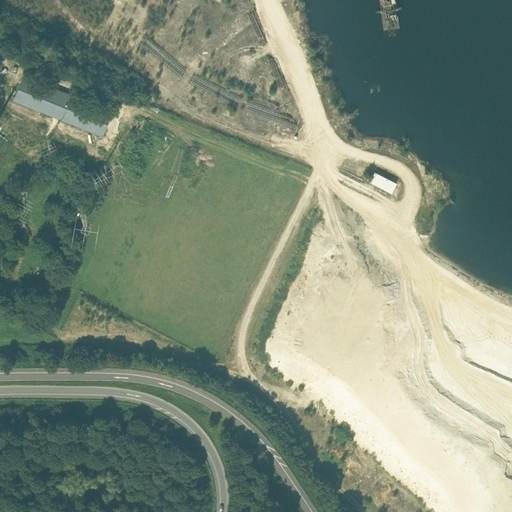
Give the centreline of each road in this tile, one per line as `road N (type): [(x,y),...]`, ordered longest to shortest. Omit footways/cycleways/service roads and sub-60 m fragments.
road 1 (track): [(270,0),(334,167),(406,212),(418,193),(414,170),(339,141)]
road 2 (motorway): [(307,511),(253,436),(193,394),(147,379),(0,376)]
road 3 (motorway): [(0,390),(113,390),(164,404),(198,430),(216,459),(223,511)]
road 4 (track): [(121,152),(18,112),(5,79)]
